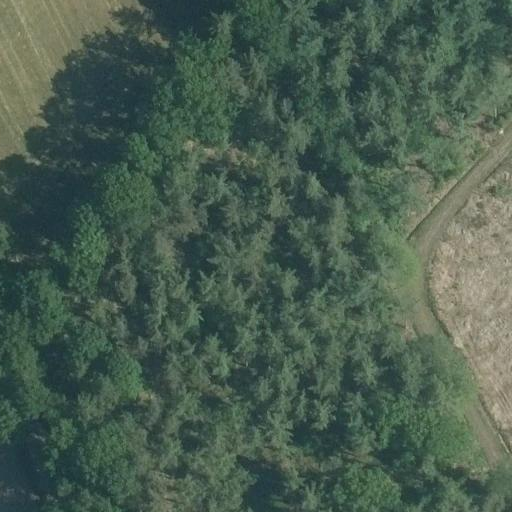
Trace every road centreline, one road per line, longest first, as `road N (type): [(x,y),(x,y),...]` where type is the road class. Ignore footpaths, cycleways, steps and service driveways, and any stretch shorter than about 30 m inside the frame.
road 1 (track): [(511,490),(408,297),(420,243),(511,132)]
road 2 (unclassified): [(65,511),(0,365)]
